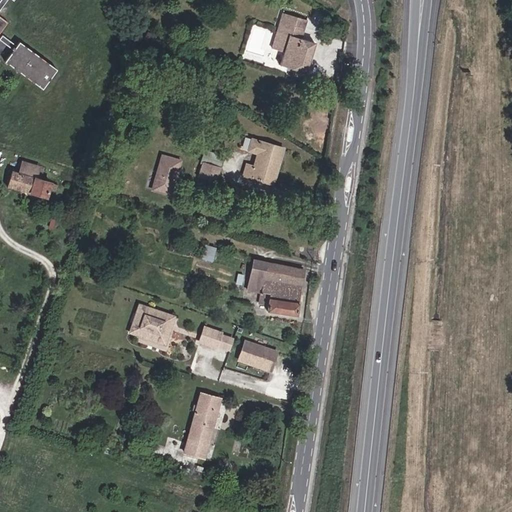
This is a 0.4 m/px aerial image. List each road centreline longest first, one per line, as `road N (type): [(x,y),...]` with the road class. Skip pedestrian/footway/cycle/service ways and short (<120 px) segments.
road 1 (residential): [(295,511),(359,82),(360,0)]
road 2 (secondary): [(361,511),(421,0)]
road 3 (track): [(0,445),(56,279),(47,256),(8,243),(0,222)]
